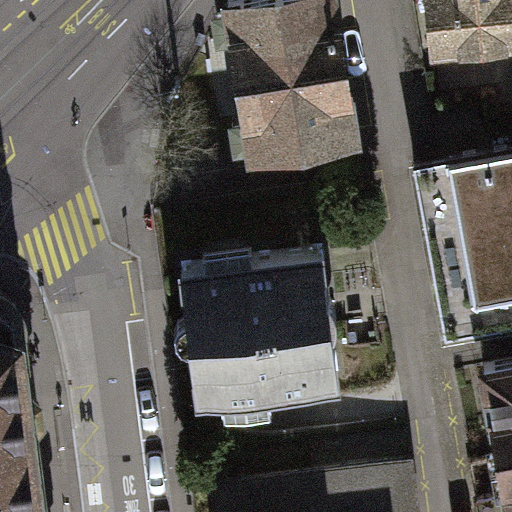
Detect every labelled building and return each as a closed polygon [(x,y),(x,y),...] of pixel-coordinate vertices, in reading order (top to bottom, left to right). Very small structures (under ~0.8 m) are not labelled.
[(227,0),(240,72),(253,146),(357,129),(336,0),(227,0)] [(511,0),(430,0),(435,49),(511,40),(511,0)] [(461,151),(416,159),(446,330),(511,318),(511,142),(508,125),(458,133),(461,151)] [(323,243),(182,261),(188,309),(183,311),(177,316),(177,326),(178,333),(184,339),(192,340),(199,388),(339,370),(331,305),(323,243)] [(0,511),(47,511),(47,507),(43,507),(38,471),(42,471),(41,464),(37,465),(33,429),(37,428),(36,422),(32,422),(27,386),(32,385),(31,380),(26,380),(22,344),(26,344),(24,322),(19,322),(17,304),(0,289),(0,511)] [(511,511),(511,356),(485,361),(509,488),(477,493),(480,511),(511,511)] [(213,478),(216,511),(419,511),(413,453),(213,478)]
